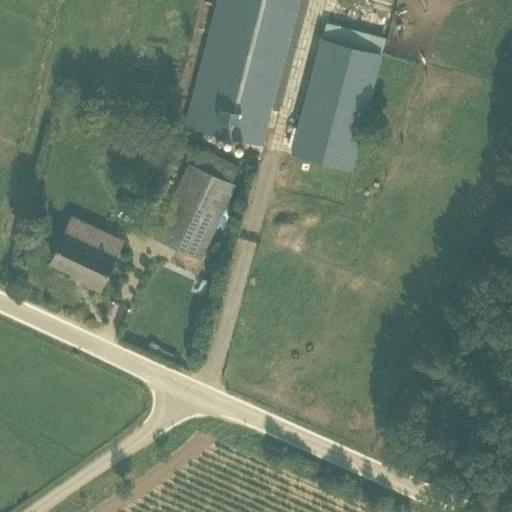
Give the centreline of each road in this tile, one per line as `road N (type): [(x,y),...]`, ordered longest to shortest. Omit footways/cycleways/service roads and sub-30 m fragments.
road 1 (unclassified): [(477,511),(185,387)]
road 2 (track): [(511,208),(457,301),(386,475)]
road 3 (unclassified): [(185,387),(0,302)]
road 4 (unclassified): [(35,511),(166,419),(185,387)]
